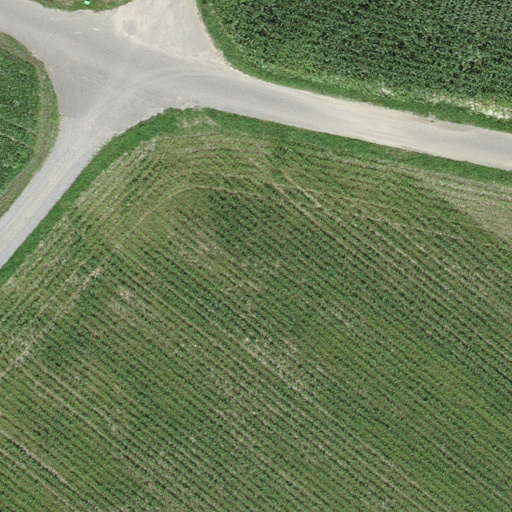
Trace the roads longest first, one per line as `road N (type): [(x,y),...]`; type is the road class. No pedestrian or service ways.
road 1 (track): [(511,150),(138,71),(0,9)]
road 2 (track): [(162,0),(138,71),(0,232)]
